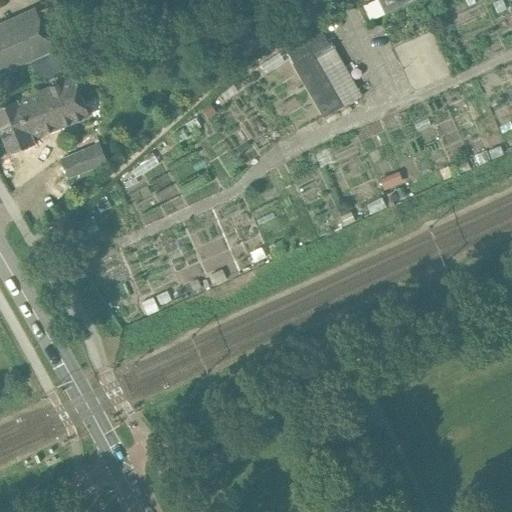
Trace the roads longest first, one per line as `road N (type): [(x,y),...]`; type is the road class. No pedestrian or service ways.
road 1 (tertiary): [(117,460),(0,254)]
road 2 (unclassified): [(8,511),(117,460)]
